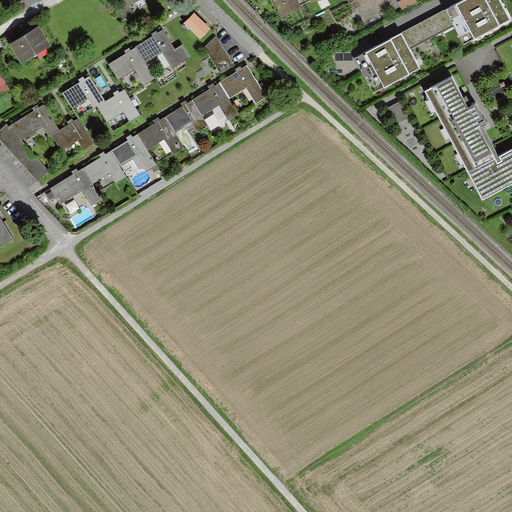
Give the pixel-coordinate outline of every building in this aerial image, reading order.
[(274,0),(282,14),(302,3),(302,2),(305,0),(274,0)] [(398,0),(402,9),(417,1),(416,0),(398,0)] [(496,0),(465,0),(450,8),(467,41),(508,21),(496,0)] [(131,2),(122,6),(127,16),(136,12),(131,2)] [(182,20),(197,35),(206,26),(191,11),(182,20)] [(9,37),(21,58),(49,43),(37,21),(9,37)] [(144,60),(162,49),(172,65),(189,55),(182,44),(175,48),(163,29),(110,61),(119,76),(135,66),(145,81),(154,76),(144,60)] [(417,70),(399,35),(359,56),(378,91),(417,70)] [(203,45),(217,72),(234,63),(220,36),(203,45)] [(254,100),(265,93),(246,60),(47,187),(57,201),(79,187),(87,201),(101,193),(93,179),(106,170),(113,182),(127,175),(120,161),(135,152),(143,167),(157,159),(148,143),(160,136),(171,156),(185,148),(174,127),(189,117),(196,129),(209,121),(202,109),(217,100),(227,118),(239,112),(229,92),(244,83),(254,100)] [(459,69),(423,88),(482,202),(511,186),(511,138),(499,145),(459,69)] [(104,98),(90,75),(63,91),(73,106),(89,95),(95,105),(104,98)] [(98,104),(107,119),(124,109),(130,118),(139,113),(124,88),(98,104)] [(58,127),(43,103),(8,126),(6,124),(0,129),(0,137),(37,178),(48,169),(20,139),(43,124),(49,133),(58,127)] [(52,133),(62,148),(78,138),(84,147),(94,141),(78,117),(52,133)] [(69,203),(73,212),(81,208),(77,199),(69,203)] [(0,214),(0,239),(11,232),(0,214)]
